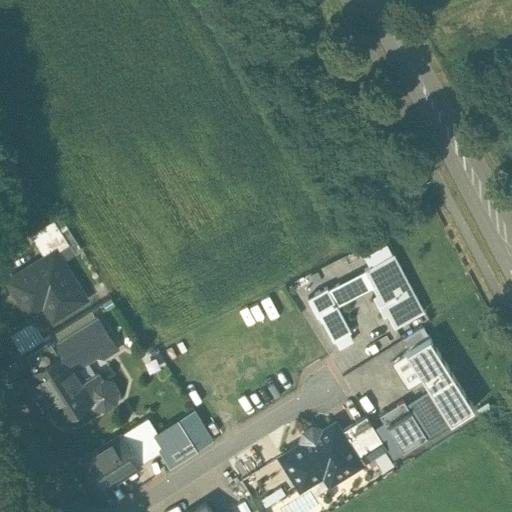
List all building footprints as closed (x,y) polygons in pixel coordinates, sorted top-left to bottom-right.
[(53,219),(29,234),(44,257),(54,251),(55,252),(68,243),(53,219)] [(362,249),(348,256),(354,270),(369,263),(362,249)] [(55,252),(54,251),(44,257),(8,280),(18,296),(17,299),(23,309),(30,311),(43,303),(53,318),(84,298),(55,252)] [(393,252),(363,268),(376,292),(372,293),(383,314),(387,312),(394,325),(423,309),(393,252)] [(326,286),(307,296),(317,314),(319,313),(333,340),(334,339),(339,347),(352,340),(348,332),(350,331),(336,304),(347,298),(338,281),(327,287),(326,286)] [(97,318),(56,344),(62,354),(32,373),(36,380),(33,382),(48,406),(52,404),(61,419),(90,401),(94,406),(105,409),(114,403),(117,392),(111,382),(100,380),(96,373),(81,383),(75,374),(72,368),(97,352),(103,355),(115,347),(97,318)] [(50,334),(20,353),(32,373),(62,354),(56,344),(50,334)] [(470,401),(429,335),(405,350),(450,421),(473,406),(470,401)] [(48,406),(33,382),(28,385),(43,409),(48,406)] [(385,445),(366,415),(340,431),(359,461),(385,445)] [(146,420),(121,436),(138,464),(163,448),(146,420)] [(319,429),(312,428),(303,433),(302,440),(303,443),(281,457),(300,487),(327,470),(333,479),(359,463),(359,461),(340,431),(335,423),(321,432),(319,429)] [(121,436),(82,460),(101,490),(139,466),(138,464),(121,436)] [(211,511),(205,502),(189,511),(211,511)]
